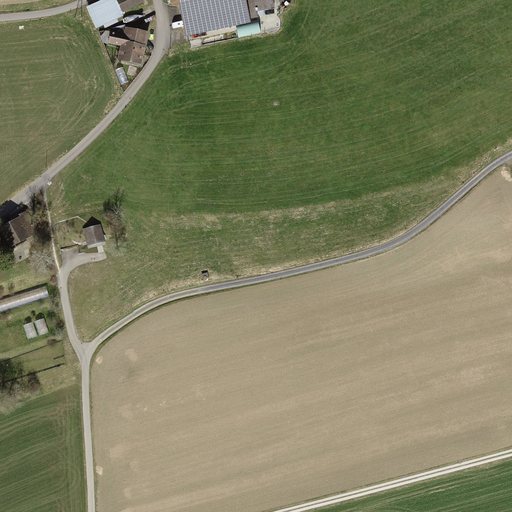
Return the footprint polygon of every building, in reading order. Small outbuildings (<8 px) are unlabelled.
[(122,12),(116,0),(102,0),(87,7),(97,29),(124,17),(122,12)] [(142,0),(116,0),(122,12),(143,2),(142,0)] [(170,0),(171,3),(181,1),(187,30),(228,22),(229,26),(239,24),(238,20),(247,18),(248,19),(258,17),(257,11),(274,8),(272,0),(170,0)] [(125,36),(126,30),(125,25),(112,28),(113,31),(113,33),(125,36)] [(139,63),(145,35),(126,30),(125,36),(113,33),(111,43),(125,46),(122,60),(139,63)] [(111,43),(113,33),(106,31),(101,37),(103,42),(110,44),(111,43)] [(29,242),(39,236),(26,212),(12,220),(13,223),(2,229),(11,245),(26,237),(28,240),(29,242)] [(99,228),(86,231),(89,244),(102,241),(99,228)] [(26,237),(11,245),(13,248),(28,240),(26,237)]
